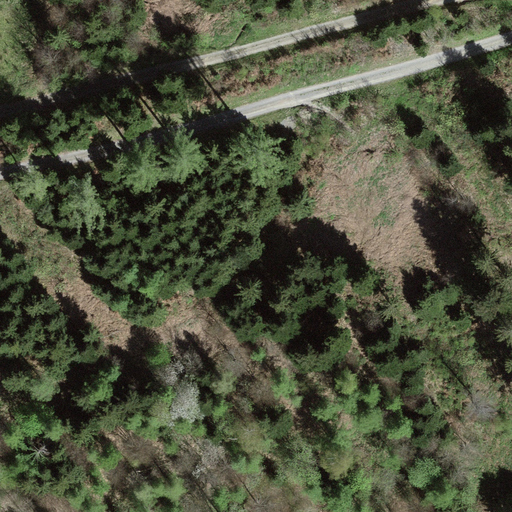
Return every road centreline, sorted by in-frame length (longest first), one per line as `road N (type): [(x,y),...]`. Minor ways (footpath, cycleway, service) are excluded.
road 1 (track): [(0,175),(293,100),(511,30)]
road 2 (track): [(426,0),(0,107)]
